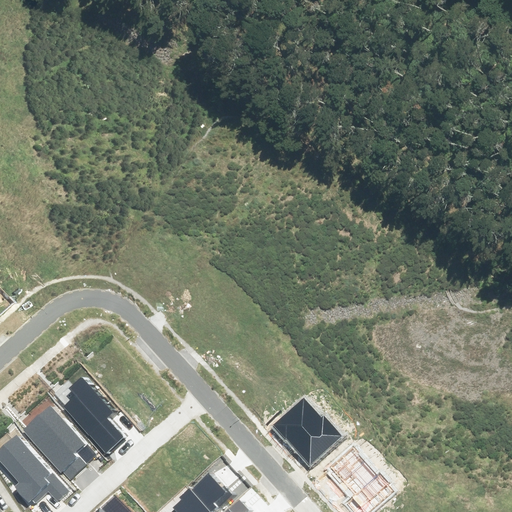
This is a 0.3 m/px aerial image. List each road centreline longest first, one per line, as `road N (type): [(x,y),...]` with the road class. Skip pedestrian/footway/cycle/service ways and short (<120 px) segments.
road 1 (residential): [(0,352),(51,305),(96,296),(131,312),(203,391)]
road 2 (residential): [(68,511),(203,391)]
road 3 (residential): [(203,391),(311,511)]
